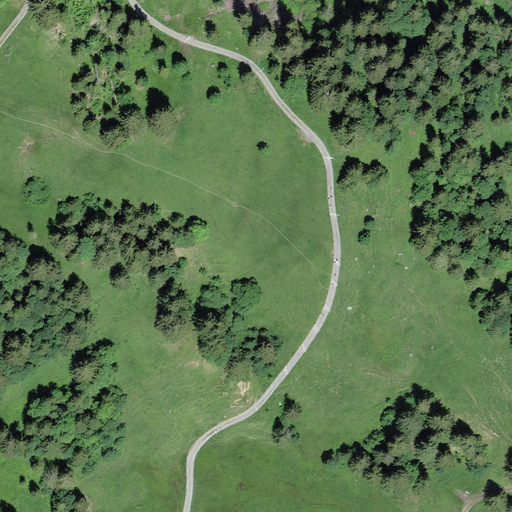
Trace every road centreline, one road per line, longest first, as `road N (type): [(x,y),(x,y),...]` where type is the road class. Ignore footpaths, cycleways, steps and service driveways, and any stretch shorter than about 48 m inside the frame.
road 1 (track): [(329,302),(337,236),(329,163),(317,141),(257,69),(176,36),(130,0)]
road 2 (track): [(187,511),(200,442),(258,406),(329,302)]
